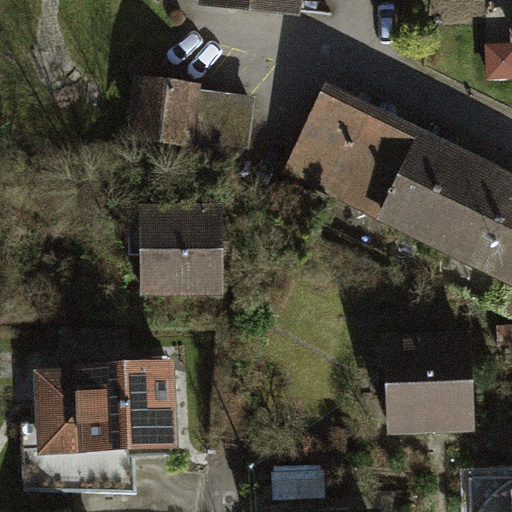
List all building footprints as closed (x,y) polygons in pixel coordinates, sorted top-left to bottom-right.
[(223,0),(222,14),(319,25),(321,0),(223,0)] [(136,81),(128,153),(245,166),(253,93),(136,81)] [(340,110),(303,190),(395,232),(432,152),(340,110)] [(511,188),(432,152),(395,232),(511,286),(511,188)] [(145,217),(146,296),(229,295),(228,216),(145,217)] [(399,360),(402,441),(490,438),(487,357),(399,360)] [(83,365),(88,449),(183,444),(178,359),(83,365)] [(37,452),(88,449),(83,365),(32,368),(37,452)]
